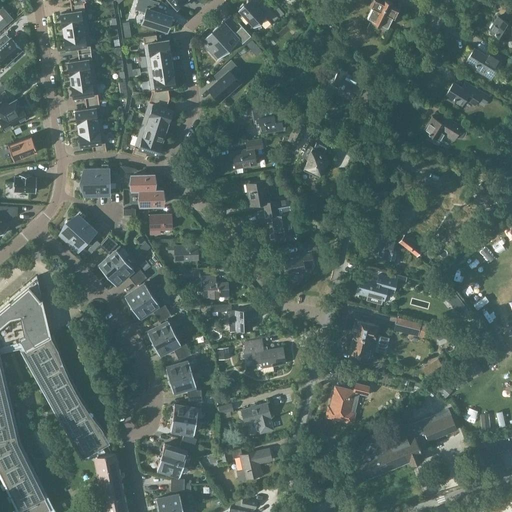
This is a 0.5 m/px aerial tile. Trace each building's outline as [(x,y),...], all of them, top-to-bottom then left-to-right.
[(62,25),(62,26),(86,22),(83,3),(74,0),(69,0),(71,12),(60,13),(62,25)] [(142,20),(164,28),(169,14),(155,9),(157,3),(150,0),(136,0),(133,9),(145,13),(142,20)] [(169,0),(177,8),(184,2),(183,1),(184,0),(169,0)] [(247,1),(246,3),(244,5),(243,3),(238,7),(237,6),(237,7),(256,28),(257,28),(254,24),(258,21),(261,24),(267,18),(272,24),(273,24),(272,23),(278,17),(279,18),(279,17),(283,13),(277,7),(273,11),(263,0),(261,0),(256,5),(252,1),(250,0),(248,0),(247,1)] [(371,21),(371,22),(383,28),(383,27),(387,28),(392,19),(395,20),(400,9),(391,5),(392,3),(385,0),(382,0),(382,1),(379,0),(371,0),(368,7),(371,9),(366,18),(371,21)] [(13,18),(4,9),(0,12),(0,14),(8,23),(13,18)] [(294,20),(301,27),(309,19),(306,16),(304,18),(300,14),(294,20)] [(489,30),(508,41),(511,36),(511,18),(509,23),(497,16),(489,30)] [(231,46),(238,39),(243,43),(251,35),(239,22),(238,22),(242,26),(234,33),(223,21),(212,30),(213,31),(202,42),(218,59),(217,61),(233,47),(231,46)] [(63,37),(88,33),(86,22),(62,26),(64,36),(63,37)] [(77,48),(78,54),(91,52),(88,33),(63,37),(64,37),(66,49),(77,48)] [(143,36),(146,55),(170,52),(170,51),(169,51),(168,39),(157,41),(156,34),(143,36)] [(0,63),(3,66),(6,63),(7,65),(13,60),(12,58),(21,50),(10,38),(1,46),(0,45),(0,63)] [(251,39),(247,42),(252,48),(256,45),(251,39)] [(465,62),(491,78),(503,58),(489,49),(485,55),(474,48),(465,62)] [(69,74),(94,70),(91,52),(78,54),(79,60),(68,62),(70,74),(69,74)] [(146,55),(147,67),(172,63),(172,62),(171,63),(170,52),(146,55)] [(217,81),(208,89),(218,100),(226,93),(227,95),(233,89),(232,88),(239,81),(233,75),(230,70),(236,65),(231,60),(220,70),(224,75),(218,80),(217,81)] [(147,67),(149,78),(174,74),(173,74),(171,63),(172,63),(147,67)] [(341,86),(339,92),(351,98),(355,90),(359,92),(364,82),(338,69),(333,80),(332,79),(331,81),(341,86)] [(71,85),(95,82),(94,70),(69,74),(69,75),(70,74),(71,85)] [(151,93),(150,96),(169,98),(168,94),(169,94),(169,93),(168,94),(167,88),(175,87),(173,75),(174,74),(149,78),(151,93)] [(84,96),(85,102),(98,100),(95,82),(71,85),(71,86),(73,98),(84,96)] [(475,104),(476,102),(483,106),(489,97),(466,83),(463,88),(453,82),(444,96),(453,102),(454,100),(461,104),(465,98),(475,104)] [(27,116),(26,115),(28,114),(24,106),(22,107),(21,106),(20,106),(16,99),(9,103),(7,100),(8,99),(4,91),(0,94),(0,114),(1,117),(0,117),(0,120),(4,129),(27,116)] [(150,96),(145,114),(168,121),(169,121),(168,121),(172,109),(166,107),(168,102),(168,101),(169,98),(150,96)] [(76,122),(76,123),(101,119),(98,100),(85,102),(86,108),(75,110),(77,122),(76,122)] [(266,108),(266,107),(253,110),(256,124),(258,123),(260,134),(283,130),(280,113),(278,111),(273,112),(272,107),(266,108)] [(145,114),(141,124),(165,132),(164,132),(168,122),(168,121),(145,114)] [(432,117),(423,130),(429,134),(440,140),(444,135),(453,140),(456,136),(458,137),(460,138),(463,137),(465,136),(465,133),(465,131),(464,128),(461,127),(462,127),(446,117),(442,123),(432,117)] [(78,133),(78,134),(103,130),(101,119),(76,123),(77,123),(79,133),(78,133)] [(288,141),(285,147),(294,151),(296,144),(298,145),(301,136),(303,131),(308,133),(310,129),(305,127),(306,126),(295,121),(287,140),(288,141)] [(141,124),(138,135),(161,143),(162,143),(161,142),(164,132),(165,133),(165,132),(141,124)] [(103,130),(78,134),(79,134),(81,146),(91,144),(92,151),(97,151),(101,151),(106,151),(103,130)] [(31,135),(7,144),(13,160),(37,152),(31,135)] [(161,143),(138,135),(132,154),(136,155),(140,156),(144,158),(146,151),(157,155),(161,143)] [(263,148),(261,139),(246,142),(247,149),(232,152),(235,168),(257,164),(254,149),(263,148)] [(308,159),(303,169),(319,177),(320,174),(328,157),(327,157),(330,150),(325,147),(325,146),(316,142),(313,148),(312,147),(311,149),(306,158),(308,159)] [(418,159),(409,173),(434,188),(443,174),(418,159)] [(472,161),(467,168),(473,171),(478,163),(472,160),(472,161)] [(109,166),(82,167),(83,181),(83,196),(94,195),(110,195),(110,194),(110,180),(109,166)] [(155,172),(129,173),(130,191),(138,191),(138,207),(164,206),(163,189),(163,188),(155,188),(155,172)] [(30,175),(19,175),(19,177),(14,176),(14,191),(35,192),(36,178),(30,177),(30,175)] [(263,203),(264,210),(280,207),(278,199),(270,201),(266,180),(246,184),(250,205),(263,203)] [(483,183),(474,190),(488,206),(496,198),(483,183)] [(511,215),(511,199),(509,195),(501,200),(511,216),(511,215)] [(405,203),(396,217),(415,230),(420,222),(426,226),(435,213),(418,203),(414,208),(405,203)] [(17,216),(17,207),(0,205),(0,233),(8,227),(4,222),(12,215),(17,216)] [(280,207),(264,210),(265,217),(271,216),(275,238),(295,235),(292,213),(281,215),(280,207)] [(86,220),(77,212),(67,222),(58,233),(78,251),(87,240),(96,231),(97,230),(86,220)] [(149,215),(149,234),(160,233),(159,229),(172,229),(171,214),(149,215)] [(100,244),(99,245),(108,254),(117,243),(108,235),(104,238),(100,244)] [(377,254),(382,255),(381,258),(394,261),(396,254),(392,250),(394,242),(395,238),(380,235),(379,238),(377,245),(379,245),(379,247),(370,245),(368,254),(376,256),(377,254)] [(399,242),(417,256),(422,249),(404,235),(399,242)] [(91,253),(99,245),(100,244),(96,240),(88,250),(91,253)] [(310,250),(316,249),(315,243),(303,245),(305,252),(283,256),(287,275),(304,272),(303,264),(312,262),(310,250)] [(173,252),(174,260),(198,259),(197,244),(173,245),(167,245),(168,252),(173,252)] [(97,263),(107,274),(124,259),(114,248),(108,254),(97,263)] [(128,275),(134,270),(124,259),(107,274),(117,285),(128,275)] [(145,260),(140,265),(144,270),(149,265),(145,260)] [(128,275),(132,280),(142,272),(138,267),(128,275)] [(142,272),(132,280),(136,286),(146,277),(142,272)] [(202,276),(203,297),(228,295),(228,281),(215,282),(215,275),(202,276)] [(393,292),(397,279),(394,279),(379,275),(377,281),(362,277),(357,293),(367,295),(366,299),(381,304),(382,299),(384,300),(386,291),(393,292)] [(0,306),(0,473),(19,511),(42,511),(50,508),(17,442),(0,369),(0,346),(21,342),(25,349),(23,350),(82,457),(107,443),(107,442),(111,440),(112,441),(112,440),(111,439),(99,423),(87,407),(77,390),(68,372),(60,354),(53,335),(53,333),(52,334),(52,335),(50,336),(48,324),(43,303),(36,276),(0,306)] [(151,293),(143,281),(124,294),(132,306),(151,293)] [(445,296),(458,314),(467,307),(453,289),(445,296)] [(151,293),(132,306),(140,318),(159,306),(151,293)] [(485,296),(473,305),(477,310),(488,301),(485,296)] [(153,311),(156,316),(168,309),(164,304),(153,311)] [(230,304),(210,305),(210,306),(210,310),(210,311),(210,312),(228,311),(229,330),(250,329),(249,316),(255,316),(255,309),(231,311),(230,304)] [(156,316),(159,322),(171,315),(168,309),(156,316)] [(147,329),(153,342),(174,332),(167,318),(147,329)] [(404,318),(401,331),(418,335),(423,336),(424,334),(430,335),(431,328),(425,327),(426,325),(421,323),(421,322),(404,318)] [(351,341),(348,353),(368,358),(370,349),(369,349),(369,346),(370,346),(372,339),(375,340),(378,326),(375,325),(357,320),(357,321),(355,320),(352,332),(354,333),(352,341),(351,341)] [(469,327),(468,326),(465,334),(481,338),(483,331),(474,328),(469,327)] [(174,332),(153,342),(160,355),(180,345),(174,332)] [(261,339),(243,343),(244,351),(243,352),(245,366),(261,363),(262,368),(267,367),(268,365),(272,364),(272,366),(273,366),(285,363),(282,347),(263,351),(261,339)] [(188,348),(185,343),(173,348),(176,354),(188,348)] [(228,347),(217,348),(218,359),(230,358),(228,347)] [(188,348),(176,354),(179,360),(191,354),(188,348)] [(165,364),(169,379),(191,372),(187,358),(165,364)] [(438,358),(422,368),(428,378),(444,367),(438,358)] [(464,364),(473,378),(483,372),(473,358),(464,364)] [(451,373),(459,387),(467,382),(458,368),(451,373)] [(191,372),(169,379),(174,393),(187,389),(187,397),(201,395),(200,389),(196,389),(191,372)] [(440,379),(432,388),(444,399),(452,390),(440,379)] [(413,388),(424,391),(426,384),(415,381),(413,388)] [(326,416),(353,422),(356,412),(355,411),(359,394),(368,396),(370,387),(355,383),(353,391),(335,387),(331,407),(329,407),(326,416)] [(197,405),(174,402),(172,417),(195,420),(197,405)] [(251,407),(240,410),(245,424),(256,421),(259,433),(274,429),(270,417),(266,403),(255,406),(255,403),(250,405),(251,407)] [(215,411),(216,414),(232,410),(230,404),(216,408),(215,411)] [(356,447),(359,455),(351,458),(350,457),(343,459),(345,465),(353,483),(407,461),(408,461),(410,464),(422,459),(420,456),(422,455),(420,449),(425,447),(429,445),(427,441),(457,429),(448,409),(402,427),(406,436),(390,442),(390,441),(387,435),(382,437),(381,433),(362,440),(363,444),(356,447)] [(408,411),(393,417),(395,425),(411,419),(408,411)] [(502,411),(495,413),(499,428),(505,426),(502,411)] [(480,414),(481,431),(490,430),(488,414),(480,414)] [(172,417),(170,431),(193,435),(195,420),(172,417)] [(196,438),(184,434),(181,439),(194,444),(196,438)] [(511,435),(487,443),(490,454),(507,450),(508,451),(508,453),(511,452),(511,435)] [(485,436),(476,439),(477,446),(487,443),(485,436)] [(181,439),(179,445),(191,450),(194,444),(181,439)] [(165,442),(160,456),(183,462),(187,448),(165,442)] [(236,471),(238,480),(261,475),(258,462),(271,459),(269,448),(255,451),(256,451),(239,455),(242,469),(236,471)] [(217,461),(230,458),(228,450),(218,452),(208,454),(210,464),(217,462),(217,461)] [(126,511),(115,453),(113,453),(97,456),(97,459),(107,511),(126,511)] [(160,456),(156,470),(178,476),(183,462),(160,456)] [(329,492),(312,499),(317,511),(318,511),(335,505),(332,500),(338,498),(335,490),(329,492)] [(156,496),(159,511),(181,506),(178,491),(156,496)] [(225,507),(220,498),(214,501),(219,510),(225,507)] [(242,498),(241,505),(255,508),(257,501),(242,498)]
